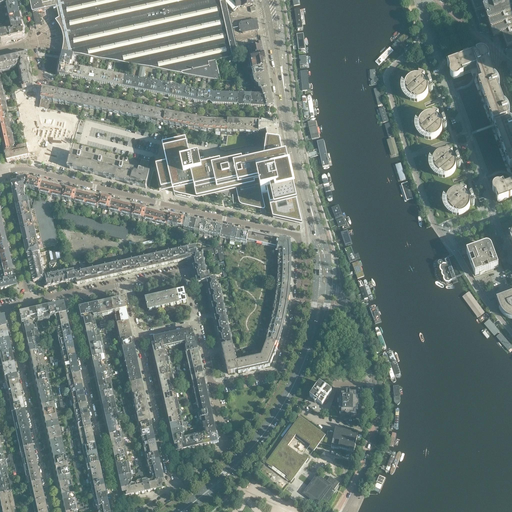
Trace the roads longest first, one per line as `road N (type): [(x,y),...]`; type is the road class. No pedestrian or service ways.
road 1 (residential): [(1,173),(29,169),(298,236)]
road 2 (residential): [(31,42),(39,72),(52,82),(207,113),(284,115)]
road 3 (residential): [(511,266),(417,0)]
road 4 (residential): [(343,511),(372,446),(378,407),(363,344),(336,290)]
road 5 (residential): [(114,511),(68,294)]
road 6 (residential): [(6,306),(52,511)]
road 7 (residential): [(213,387),(279,367),(297,301),(298,236)]
road 8 (residential): [(138,335),(175,490)]
road 9 (residential): [(1,173),(29,301)]
road 10 (residential): [(175,490),(225,446),(213,387)]
road 11 (secondary): [(284,115),(313,236)]
road 12 (secondary): [(322,234),(289,115)]
road 13 (secondary): [(305,357),(283,404),(242,458)]
